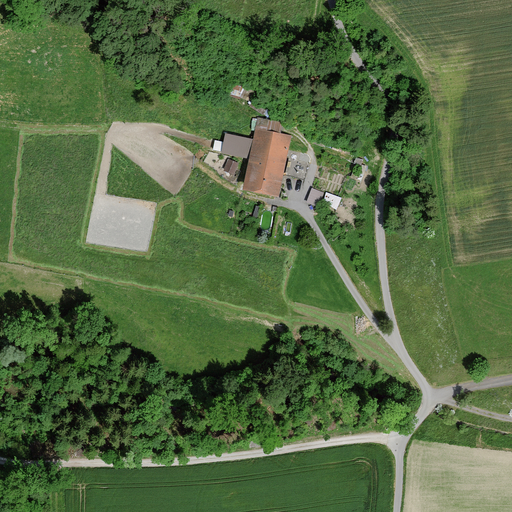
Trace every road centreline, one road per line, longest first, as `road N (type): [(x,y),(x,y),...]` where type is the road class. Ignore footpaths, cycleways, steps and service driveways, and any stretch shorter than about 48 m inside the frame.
road 1 (unclassified): [(330,0),(347,45),(395,117),(379,203),(381,253),(394,339),(431,397),(403,441),(396,511)]
road 2 (track): [(403,441),(194,463),(0,455)]
road 3 (track): [(0,125),(145,134),(244,197)]
